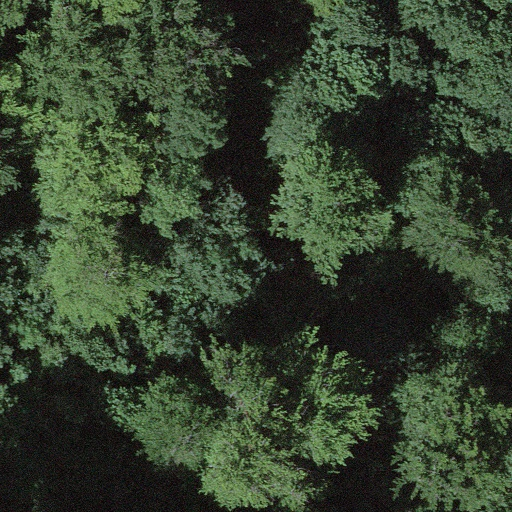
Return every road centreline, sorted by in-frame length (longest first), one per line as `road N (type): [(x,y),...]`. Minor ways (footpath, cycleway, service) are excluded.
road 1 (track): [(432,511),(343,399),(289,313),(154,0)]
road 2 (track): [(511,159),(400,0)]
